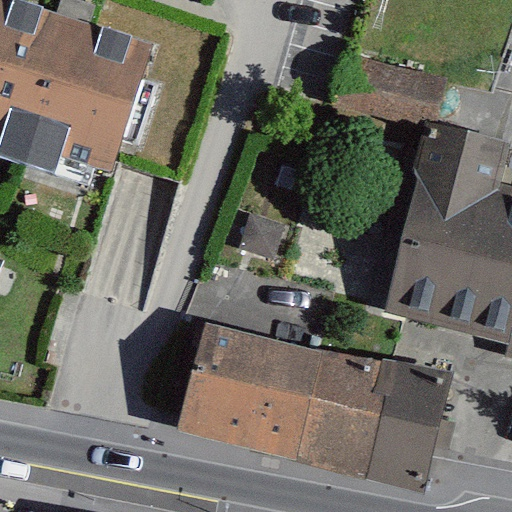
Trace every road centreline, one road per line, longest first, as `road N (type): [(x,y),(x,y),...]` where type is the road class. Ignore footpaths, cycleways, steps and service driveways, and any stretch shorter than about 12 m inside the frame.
road 1 (residential): [(118,460),(259,0)]
road 2 (tertiary): [(371,511),(118,460)]
road 3 (tertiary): [(118,460),(0,436)]
